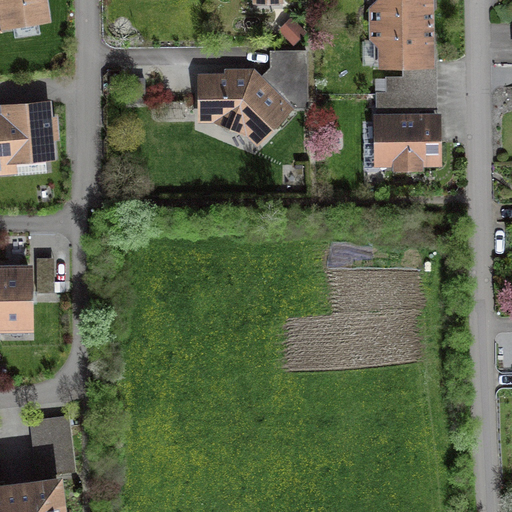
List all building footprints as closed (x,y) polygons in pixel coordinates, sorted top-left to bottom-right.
[(2,0),(6,24),(49,17),(45,0),(2,0)] [(433,47),(431,0),(377,0),(379,66),(433,65),(433,47)] [(271,72),(262,81),(291,110),(289,113),(309,114),(306,54),(270,55),(271,72)] [(224,79),(198,78),(197,128),(215,126),(237,141),(242,137),(256,150),(289,113),(291,110),(262,81),(255,74),(224,72),(224,79)] [(0,169),(12,168),(12,159),(52,156),(48,106),(6,110),(0,110),(0,169)] [(439,114),(373,116),(375,171),(391,171),(391,177),(420,176),(420,169),(441,168),(439,114)] [(53,255),(38,255),(38,289),(53,289),(53,255)] [(28,298),(27,270),(0,270),(0,327),(29,326),(28,298)] [(69,421),(32,425),(38,482),(57,480),(75,478),(69,421)] [(0,511),(60,511),(57,480),(38,482),(0,486),(0,511)]
